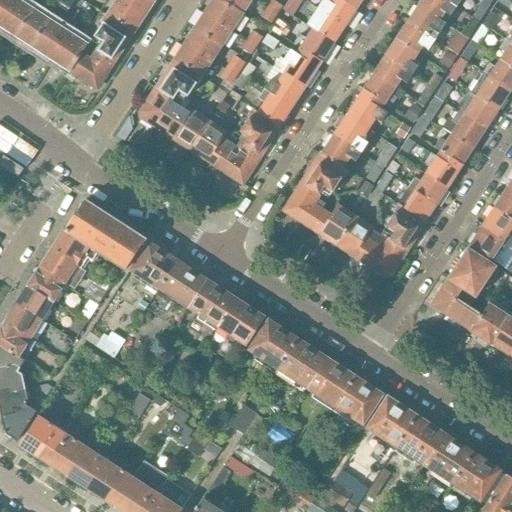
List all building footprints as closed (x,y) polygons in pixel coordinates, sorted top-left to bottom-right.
[(17,2),(14,0),(0,0),(0,14),(1,13),(5,15),(7,11),(10,13),(17,2)] [(74,1),(71,0),(61,0),(59,4),(68,10),(74,1)] [(149,0),(117,0),(117,1),(143,18),(153,2),(149,0)] [(231,31),(241,16),(216,0),(213,0),(204,14),(231,31)] [(216,0),(241,16),(251,0),(250,0),(216,0)] [(283,7),(272,0),(266,9),(277,16),(283,7)] [(303,0),(289,0),(286,5),(295,12),(303,0)] [(344,27),(355,10),(339,0),(323,0),(318,9),(344,27)] [(339,0),(355,10),(361,0),(339,0)] [(443,0),(421,0),(417,6),(445,24),(450,17),(456,8),(443,0)] [(498,0),(497,2),(506,8),(511,0),(498,0)] [(117,1),(107,16),(133,33),(143,18),(117,1)] [(33,12),(17,2),(10,13),(7,11),(5,15),(1,13),(0,14),(0,27),(16,38),(33,12)] [(483,2),(471,19),(479,23),(490,6),(483,2)] [(53,13),(63,19),(68,10),(59,4),(53,13)] [(417,6),(406,23),(434,41),(445,24),(417,6)] [(260,18),(271,25),(277,16),(266,9),(260,18)] [(311,19),(307,26),(312,30),(334,44),(344,27),(318,9),(311,19)] [(49,22),(33,12),(16,38),(31,48),(49,22)] [(499,19),(489,13),(481,24),(491,30),(499,19)] [(221,47),(231,31),(204,14),(194,30),(221,47)] [(133,33),(107,16),(98,31),(123,48),(133,33)] [(471,19),(461,34),(468,39),(479,23),(471,19)] [(284,39),(291,30),(277,21),(271,31),(284,39)] [(64,32),(49,22),(31,48),(53,62),(60,51),(57,49),(59,46),(56,44),(64,32)] [(406,23),(396,39),(418,54),(423,47),(428,50),(434,41),(406,23)] [(481,25),(481,26),(471,41),(478,46),(489,30),(491,31),(491,30),(481,24),(481,25)] [(211,62),(221,47),(194,30),(184,45),(211,62)] [(294,46),(292,49),(319,66),(321,63),(334,44),(312,30),(306,39),(300,36),(294,46)] [(96,52),(114,63),(123,48),(98,31),(93,38),(102,44),(96,52)] [(262,38),(252,31),(246,40),(257,47),(262,38)] [(53,62),(69,72),(80,56),(86,46),(64,32),(56,44),(59,46),(57,49),(60,51),(53,62)] [(469,40),(468,40),(468,39),(461,34),(461,35),(456,32),(445,49),(458,57),(469,40)] [(262,44),(273,51),(278,43),(267,36),(262,44)] [(396,39),(384,56),(412,75),(418,65),(413,62),(418,54),(396,39)] [(511,68),(511,43),(505,39),(498,50),(504,54),(500,61),(511,68)] [(240,49),(251,56),(257,47),(246,40),(240,49)] [(471,41),(460,58),(467,63),(478,46),(471,41)] [(201,77),(211,62),(184,45),(174,60),(201,77)] [(289,65),(283,75),(304,89),(317,69),(319,66),(292,49),(291,51),(284,61),(289,65)] [(96,89),(114,63),(96,52),(90,62),(80,56),(69,72),(71,75),(76,79),(79,79),(96,89)] [(448,52),(440,64),(450,70),(457,59),(456,58),(448,52)] [(245,64),(233,56),(226,67),(238,75),(245,64)] [(384,56),(373,73),(396,88),(401,81),(406,85),(412,75),(384,56)] [(460,58),(447,78),(455,83),(467,63),(460,58)] [(174,60),(155,90),(179,106),(185,97),(187,98),(201,77),(174,60)] [(510,92),(511,88),(511,68),(500,61),(495,68),(489,64),(483,74),(510,92)] [(255,69),(248,64),(241,75),(249,79),(255,69)] [(220,77),(231,85),(238,75),(226,67),(220,77)] [(362,90),(360,93),(388,112),(390,109),(397,99),(391,95),(396,88),(373,73),(362,90)] [(427,84),(428,85),(435,90),(442,79),(434,74),(427,84)] [(497,111),(510,92),(483,74),(470,93),(497,111)] [(234,86),(241,91),(249,79),(241,75),(234,86)] [(292,108),(304,89),(283,75),(276,85),(271,81),(265,90),(292,108)] [(447,78),(435,96),(443,101),(455,83),(447,78)] [(417,103),(423,108),(435,90),(428,85),(421,94),(417,103)] [(179,106),(155,90),(140,112),(142,119),(156,128),(156,130),(162,135),(164,134),(167,136),(178,118),(184,122),(189,114),(178,108),(179,106)] [(279,127),(292,108),(265,90),(259,100),(264,104),(258,113),(279,127)] [(485,130),(497,111),(470,93),(468,91),(461,102),(463,104),(458,112),(485,130)] [(359,96),(346,116),(368,130),(375,120),(380,124),(386,114),(388,112),(360,93),(359,96)] [(427,108),(426,108),(421,116),(430,121),(443,101),(435,96),(427,108)] [(413,105),(404,117),(413,123),(421,111),(413,105)] [(279,127),(258,113),(255,111),(240,133),(248,138),(243,146),(260,157),(279,127)] [(178,118),(167,136),(174,140),(180,142),(180,141),(191,149),(208,123),(191,112),(189,114),(184,122),(178,118)] [(473,149),(485,130),(458,112),(452,121),(458,125),(451,135),(473,149)] [(208,123),(191,149),(202,156),(206,161),(215,167),(226,149),(219,145),(226,135),(217,129),(222,121),(214,115),(209,124),(208,123)] [(346,116),(333,135),(361,153),(367,144),(361,141),(368,130),(346,116)] [(411,134),(418,139),(430,121),(421,116),(422,117),(411,134)] [(403,123),(395,135),(403,140),(410,128),(403,123)] [(333,135),(320,155),(346,172),(347,171),(343,168),(349,159),(355,163),(361,153),(333,135)] [(441,139),(433,151),(460,169),(461,166),(473,149),(451,135),(446,143),(441,139)] [(408,139),(401,150),(408,154),(415,143),(408,139)] [(215,167),(216,168),(217,170),(223,174),(225,174),(242,184),(260,157),(243,146),(237,156),(226,149),(215,167)] [(433,151),(424,164),(430,168),(425,175),(447,189),(458,172),(460,169),(433,151)] [(378,163),(376,162),(376,163),(385,168),(391,158),(384,153),(378,163)] [(320,155),(302,183),(319,195),(323,188),(332,193),(346,172),(320,155)] [(23,169),(3,156),(0,160),(0,165),(18,178),(23,169)] [(385,172),(393,177),(399,167),(391,162),(385,172)] [(365,179),(374,185),(385,168),(376,163),(365,179)] [(376,191),(381,194),(393,177),(385,172),(376,186),(376,191)] [(436,205),(446,189),(447,189),(425,175),(420,183),(414,179),(409,187),(436,205)] [(365,181),(358,192),(366,197),(373,187),(365,181)] [(323,212),(317,209),(312,205),(319,195),(302,183),(283,211),(300,222),(301,225),(307,229),(309,228),(312,229),(323,212)] [(425,222),(436,205),(409,187),(398,204),(425,222)] [(511,192),(506,188),(493,208),(511,220),(511,192)] [(64,232),(63,233),(89,250),(125,272),(145,241),(85,202),(64,233),(64,232)] [(394,234),(390,240),(406,251),(425,222),(398,204),(392,213),(395,214),(385,228),(394,234)] [(325,236),(338,244),(354,218),(336,207),(330,217),(323,212),(312,229),(319,234),(319,235),(325,237),(325,236)] [(511,230),(511,220),(493,208),(481,227),(508,244),(511,238),(511,233),(511,232),(511,230)] [(384,277),(389,276),(390,276),(406,251),(390,240),(388,243),(370,232),(371,229),(354,218),(338,244),(348,251),(353,257),(353,256),(362,262),(362,265),(368,268),(371,268),(384,277)] [(469,246),(492,261),(498,251),(502,254),(508,244),(481,227),(469,246)] [(53,248),(51,251),(77,267),(80,269),(88,257),(85,255),(89,250),(63,233),(57,242),(53,248)] [(177,261),(154,246),(148,243),(130,271),(159,290),(177,261)] [(303,245),(296,255),(304,261),(311,250),(303,245)] [(466,249),(446,280),(461,290),(474,298),(494,267),(466,249)] [(51,251),(40,269),(65,285),(77,267),(51,251)] [(207,280),(177,261),(159,290),(188,308),(207,280)] [(40,269),(28,287),(54,303),(65,285),(40,269)] [(345,279),(342,284),(351,290),(355,285),(345,279)] [(235,299),(207,280),(188,308),(217,327),(235,299)] [(433,308),(470,331),(481,315),(455,299),(461,290),(446,280),(432,302),(433,303),(434,307),(433,308)] [(28,287),(17,305),(42,322),(54,303),(28,287)] [(265,318),(235,299),(217,327),(246,345),(265,318)] [(481,315),(470,331),(470,333),(489,345),(507,316),(488,303),(481,315)] [(17,305),(5,323),(31,339),(42,322),(17,305)] [(511,318),(507,316),(489,345),(490,345),(508,356),(511,349),(511,318)] [(78,318),(71,330),(79,335),(87,323),(78,318)] [(297,339),(285,330),(268,320),(248,351),(277,370),(297,339)] [(5,323),(0,331),(0,344),(25,361),(36,343),(31,339),(5,323)] [(89,333),(85,340),(113,358),(121,346),(103,334),(99,340),(89,333)] [(65,336),(60,343),(68,348),(73,341),(65,336)] [(277,370),(306,389),(326,357),(297,339),(277,370)] [(20,368),(25,361),(0,344),(0,367),(15,364),(20,368)] [(92,363),(92,364),(101,370),(106,362),(97,356),(92,363)] [(306,389),(335,407),(355,376),(326,357),(306,389)] [(0,367),(0,390),(25,385),(22,374),(18,371),(20,368),(15,364),(0,367)] [(38,368),(33,376),(42,382),(50,380),(52,377),(38,368)] [(148,371),(143,379),(151,384),(156,376),(148,371)] [(33,376),(28,384),(42,382),(33,376)] [(335,407),(364,426),(384,395),(355,376),(335,407)] [(45,384),(30,389),(37,394),(45,384)] [(45,384),(37,394),(45,399),(53,387),(53,385),(45,384)] [(142,413),(150,401),(154,394),(144,388),(140,394),(139,394),(131,407),(142,413)] [(0,394),(0,414),(1,418),(24,413),(28,406),(26,405),(28,401),(25,389),(0,394)] [(160,408),(164,401),(154,394),(150,401),(160,408)] [(416,416),(389,398),(387,397),(367,428),(396,447),(416,416)] [(16,443),(36,412),(28,406),(24,413),(1,418),(5,435),(16,443)] [(244,406),(230,426),(244,436),(257,415),(244,406)] [(69,431),(64,428),(53,421),(50,424),(39,416),(19,445),(38,458),(48,443),(58,449),(69,431)] [(396,447),(424,465),(444,434),(416,416),(396,447)] [(189,425),(183,434),(192,441),(198,431),(189,425)] [(38,458),(67,476),(86,447),(75,440),(77,436),(69,431),(58,449),(48,443),(38,458)] [(193,461),(207,471),(223,450),(198,431),(192,441),(193,441),(187,448),(197,455),(193,461)] [(424,465),(453,484),(473,453),(444,434),(424,465)] [(67,476),(86,489),(96,474),(106,480),(117,462),(101,451),(98,455),(86,447),(67,476)] [(247,463),(269,478),(280,462),(258,447),(247,463)] [(453,484),(481,502),(502,472),(473,453),(453,484)] [(86,489),(115,507),(134,478),(122,471),(124,467),(117,462),(106,480),(96,474),(86,489)] [(216,493),(229,473),(222,468),(209,489),(216,493)] [(373,501),(390,474),(382,469),(365,496),(373,501)] [(484,511),(505,511),(511,503),(511,502),(511,478),(506,475),(482,511),(484,511)] [(115,507),(121,511),(138,511),(143,505),(153,511),(165,493),(160,490),(148,482),(146,486),(134,478),(115,507)] [(281,480),(269,500),(275,504),(288,484),(281,480)] [(426,494),(440,503),(448,490),(434,481),(426,494)] [(138,511),(179,511),(182,509),(170,502),(178,490),(165,482),(160,490),(165,493),(153,511),(143,505),(138,511)] [(326,497),(343,509),(353,494),(336,483),(326,497)] [(291,484),(284,495),(307,509),(314,498),(291,484)] [(452,489),(442,504),(453,511),(464,497),(452,489)] [(222,511),(203,499),(194,511),(222,511)]
